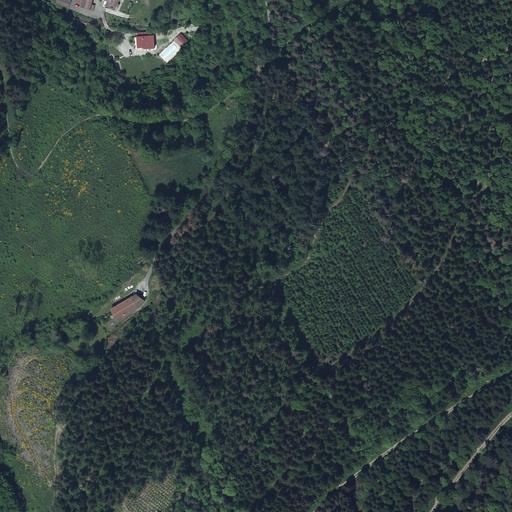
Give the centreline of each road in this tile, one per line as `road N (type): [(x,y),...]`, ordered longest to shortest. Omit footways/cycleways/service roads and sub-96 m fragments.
road 1 (track): [(0,67),(19,147),(31,160),(46,154),(84,108),(127,119),(187,120),(206,111),(343,0)]
road 2 (unclassified): [(265,0),(268,19),(238,157),(150,258),(139,289)]
road 3 (track): [(93,511),(56,412),(57,385),(116,346),(148,304),(139,289)]
road 4 (track): [(511,372),(412,436),(318,511)]
